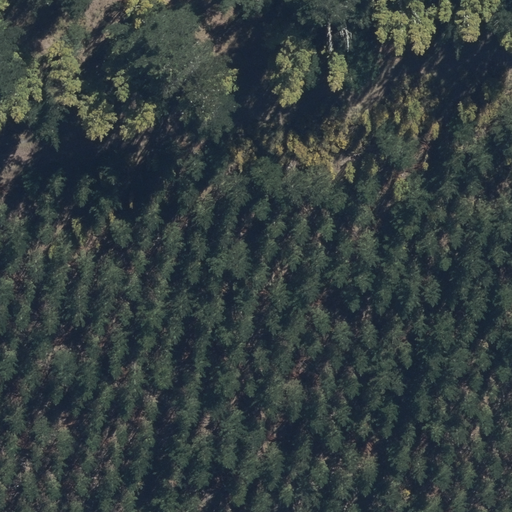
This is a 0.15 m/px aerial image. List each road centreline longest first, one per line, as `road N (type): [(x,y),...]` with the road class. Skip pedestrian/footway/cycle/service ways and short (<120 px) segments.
road 1 (track): [(511,45),(0,134)]
road 2 (track): [(387,511),(374,495),(326,478),(277,511)]
